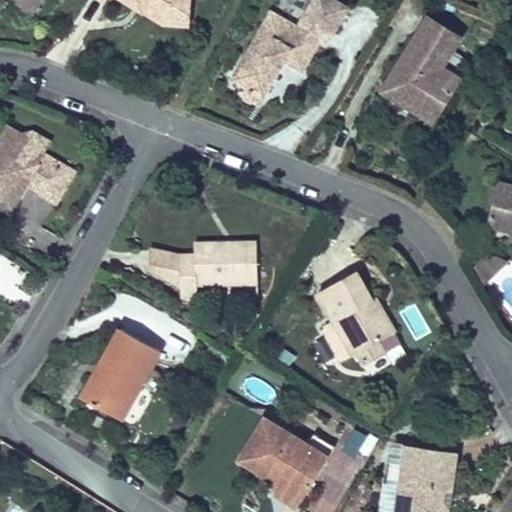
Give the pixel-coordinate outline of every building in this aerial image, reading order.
[(14,0),(29,9),(34,0),(14,0)] [(132,0),(160,17),(183,18),(183,0),(132,0)] [(330,21),(341,0),(303,0),(301,5),(324,17),(330,21)] [(299,63),(316,32),(294,19),(265,3),(231,62),(248,72),(264,80),(276,58),(268,55),(271,49),(279,53),(299,63)] [(316,32),(324,17),(301,5),(294,19),(316,32)] [(423,9),(382,73),(431,105),(454,69),(436,58),(454,28),(423,9)] [(276,58),(279,53),(271,49),(268,55),(276,58)] [(264,80),(248,72),(243,80),(259,89),(264,80)] [(431,105),(382,73),(374,85),(424,117),(431,105)] [(0,201),(9,207),(24,181),(42,147),(50,137),(31,127),(28,132),(5,119),(0,127),(0,201)] [(42,147),(24,181),(39,189),(58,157),(42,147)] [(58,157),(39,189),(55,198),(74,166),(58,157)] [(511,174),(491,170),(489,183),(510,187),(511,176),(511,174)] [(511,176),(510,187),(489,183),(484,214),(508,219),(511,219),(511,176)] [(248,274),(246,233),(184,237),(185,248),(170,249),(144,237),(144,255),(174,279),(175,290),(191,289),(191,278),(248,274)] [(472,264),(487,281),(506,264),(492,247),(472,264)] [(345,343),(350,340),(377,326),(360,297),(364,292),(350,264),(314,283),(345,343)] [(249,287),(248,274),(191,278),(191,289),(249,287)] [(377,326),(350,340),(359,355),(394,334),(370,292),(364,292),(360,297),(377,326)] [(76,390),(116,413),(156,345),(115,321),(76,390)] [(323,450),(302,437),(260,411),(234,454),(266,474),(269,483),(276,481),(297,491),(323,450)] [(352,426),(347,450),(372,455),(377,432),(352,426)] [(309,427),(302,437),(323,450),(328,440),(309,427)] [(433,511),(438,480),(447,481),(453,444),(389,435),(384,474),(391,474),(385,511),(433,511)] [(442,511),(447,481),(438,480),(433,511),(442,511)] [(276,481),(269,483),(266,488),(292,503),(297,491),(276,481)]
